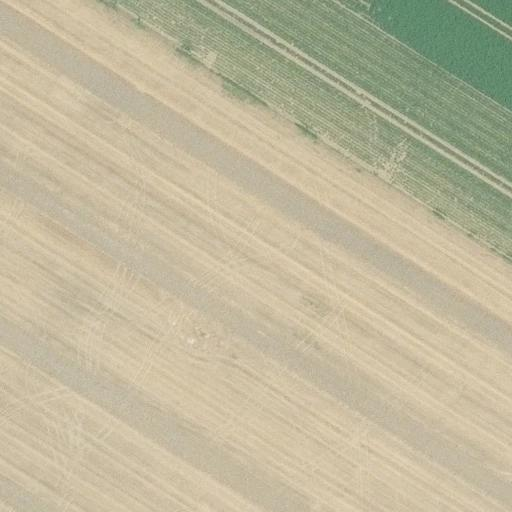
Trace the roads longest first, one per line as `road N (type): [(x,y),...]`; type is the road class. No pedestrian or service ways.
road 1 (tertiary): [(420,461),(234,387)]
road 2 (tertiary): [(224,419),(404,494)]
